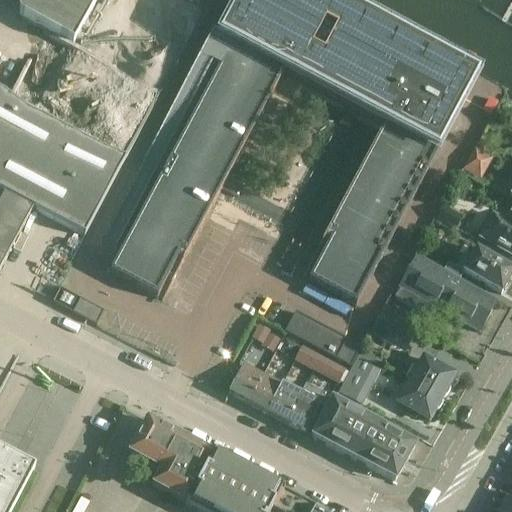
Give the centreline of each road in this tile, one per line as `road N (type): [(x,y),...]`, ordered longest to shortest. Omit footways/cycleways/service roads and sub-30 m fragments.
road 1 (unclassified): [(370,511),(0,305)]
road 2 (tertiary): [(511,363),(424,511)]
